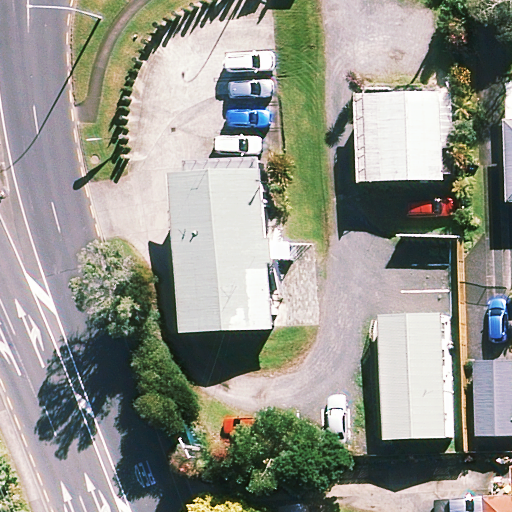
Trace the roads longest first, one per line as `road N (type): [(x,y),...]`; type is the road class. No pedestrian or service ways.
road 1 (secondary): [(24,0),(27,67),(57,230),(140,511)]
road 2 (secondary): [(106,511),(0,298)]
